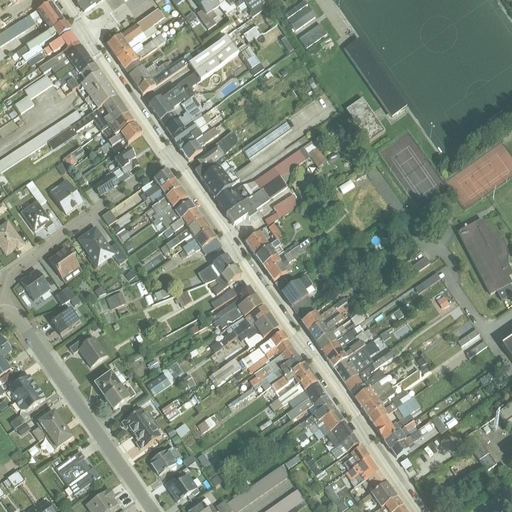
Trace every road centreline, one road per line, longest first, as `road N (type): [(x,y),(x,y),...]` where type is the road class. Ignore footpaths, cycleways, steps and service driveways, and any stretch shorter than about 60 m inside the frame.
road 1 (residential): [(415,511),(86,35)]
road 2 (residential): [(154,511),(14,313),(2,308)]
road 3 (residential): [(2,308),(8,275),(165,162)]
road 4 (unclassified): [(370,170),(422,243),(451,264),(452,285),(487,333)]
